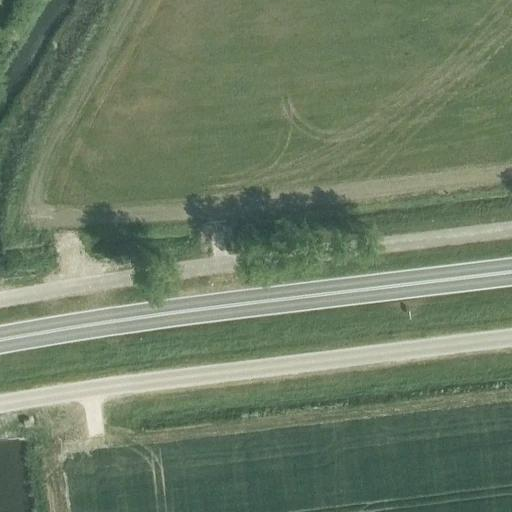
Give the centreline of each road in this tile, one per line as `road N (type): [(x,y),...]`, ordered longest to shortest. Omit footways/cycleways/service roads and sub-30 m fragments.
road 1 (trunk): [(0,343),(511,272)]
road 2 (unclassified): [(0,299),(511,231)]
road 3 (unclassified): [(0,403),(511,338)]
